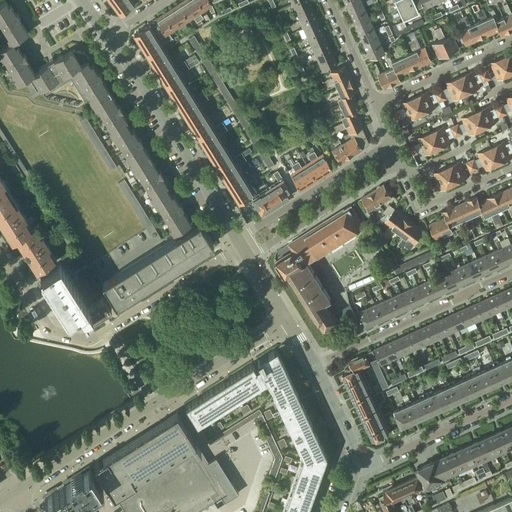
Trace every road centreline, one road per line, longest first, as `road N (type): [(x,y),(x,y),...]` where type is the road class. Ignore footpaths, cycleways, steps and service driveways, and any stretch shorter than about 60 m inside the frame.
road 1 (residential): [(16,494),(286,320)]
road 2 (residential): [(241,247),(92,339),(47,328),(0,250)]
road 3 (tertiary): [(236,240),(108,37)]
road 4 (residential): [(511,272),(313,363)]
road 5 (residential): [(391,141),(236,240)]
road 6 (residential): [(247,257),(400,162)]
road 7 (residential): [(355,460),(377,462),(511,400)]
road 8 (residential): [(511,42),(375,103)]
road 9 (residential): [(405,174),(427,205),(511,167)]
